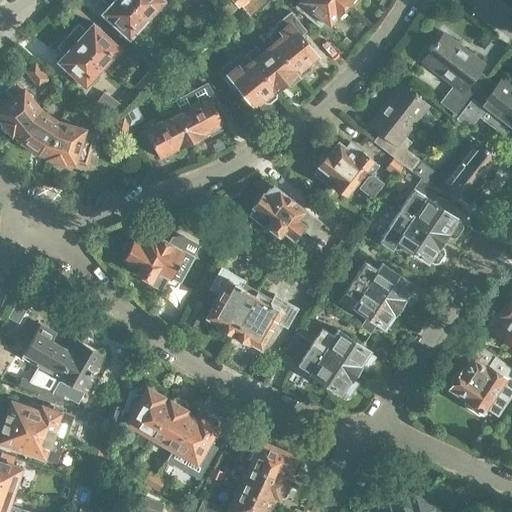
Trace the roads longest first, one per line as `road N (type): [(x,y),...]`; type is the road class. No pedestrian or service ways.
road 1 (residential): [(44,227),(200,175),(291,129),(350,77),(392,26),(402,0)]
road 2 (residential): [(362,431),(259,396),(191,356),(44,227)]
road 3 (residential): [(362,431),(511,207)]
road 4 (residential): [(511,485),(362,431)]
